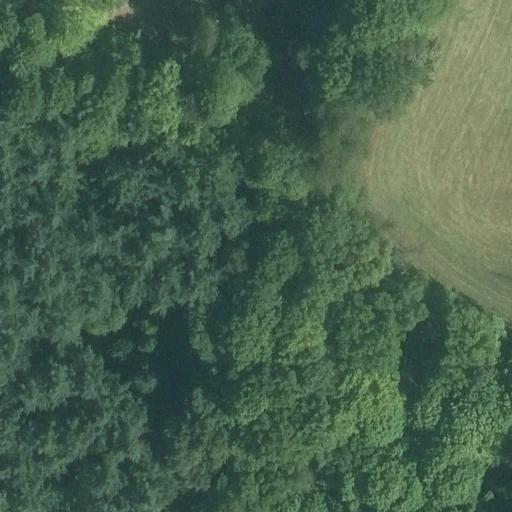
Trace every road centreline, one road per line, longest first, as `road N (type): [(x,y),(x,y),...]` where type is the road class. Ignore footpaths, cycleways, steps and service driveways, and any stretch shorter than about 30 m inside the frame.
road 1 (track): [(294,178),(117,62),(0,32)]
road 2 (track): [(511,386),(370,268),(294,178)]
